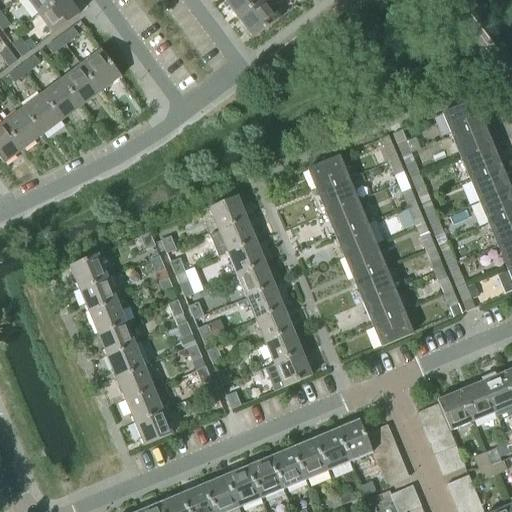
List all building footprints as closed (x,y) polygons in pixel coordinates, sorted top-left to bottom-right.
[(26,0),(37,14),(55,0),(26,0)] [(52,34),(78,14),(67,0),(55,0),(37,14),(52,34)] [(222,0),(237,19),(261,0),(222,0)] [(261,0),(237,19),(252,39),(278,19),(263,0),(261,0)] [(0,29),(1,31),(9,25),(0,12),(0,29)] [(71,27),(58,37),(65,45),(77,35),(71,27)] [(51,55),(65,45),(58,37),(45,46),(51,55)] [(20,57),(28,51),(19,38),(11,44),(20,57)] [(0,56),(8,67),(15,61),(5,48),(0,52),(0,56)] [(100,92),(120,77),(100,51),(80,66),(100,92)] [(39,64),(33,56),(20,65),(26,73),(39,64)] [(7,75),(13,83),(26,73),(20,65),(7,75)] [(81,106),(100,92),(80,66),(61,80),(81,106)] [(61,80),(42,94),(61,121),(81,106),(61,80)] [(61,121),(42,94),(22,109),(42,135),(61,121)] [(481,121),(472,100),(441,113),(450,134),(481,121)] [(42,135),(22,109),(3,123),(23,149),(42,135)] [(450,134),(459,156),(490,143),(481,121),(450,134)] [(0,125),(0,159),(3,164),(23,149),(3,123),(0,125)] [(402,140),(394,144),(400,157),(408,153),(402,140)] [(459,156),(468,179),(500,166),(490,143),(459,156)] [(389,145),(380,149),(385,161),(394,158),(389,145)] [(346,177),(338,157),(306,170),(315,190),(346,177)] [(394,158),(385,161),(392,176),(401,172),(394,158)] [(417,174),(412,162),(403,166),(408,178),(417,174)] [(468,179),(478,201),(509,188),(500,166),(468,179)] [(417,174),(408,178),(418,200),(427,197),(417,174)] [(315,190),(324,213),(356,200),(346,177),(315,190)] [(478,201),(487,224),(511,213),(511,195),(509,188),(478,201)] [(408,189),(399,193),(404,206),(413,202),(408,189)] [(245,219),(236,197),(208,208),(218,231),(245,219)] [(324,213),(334,235),(365,222),(356,200),(324,213)] [(413,202),(404,206),(413,229),(423,225),(413,202)] [(431,208),(422,212),(427,223),(436,219),(431,208)] [(511,213),(487,224),(496,246),(511,239),(511,213)] [(218,231),(227,253),(254,242),(245,219),(218,231)] [(436,219),(427,223),(432,236),(442,232),(436,219)] [(334,235),(343,257),(374,244),(365,222),(334,235)] [(139,237),(145,251),(154,246),(148,233),(139,237)] [(427,236),(418,240),(423,251),(432,247),(427,236)] [(165,254),(175,250),(169,237),(160,241),(165,254)] [(511,239),(496,246),(506,268),(511,265),(511,239)] [(227,253),(236,276),(264,264),(254,242),(227,253)] [(343,257),(352,280),(383,267),(374,244),(343,257)] [(432,247),(423,251),(427,262),(437,258),(432,247)] [(450,253),(441,256),(446,268),(455,264),(450,253)] [(106,277),(97,255),(68,266),(78,289),(106,277)] [(164,270),(158,256),(149,260),(154,273),(164,270)] [(174,276),(184,272),(179,259),(169,263),(174,276)] [(236,276),(246,298),(273,287),(264,264),(236,276)] [(455,264),(446,268),(451,281),(460,277),(455,264)] [(352,280),(361,302),(393,289),(383,267),(352,280)] [(432,273),(441,296),(451,292),(441,269),(432,273)] [(78,289),(87,311),(116,300),(106,277),(78,289)] [(167,278),(158,282),(163,296),(173,292),(167,278)] [(183,298),(193,294),(188,281),(178,285),(183,298)] [(472,285),(464,288),(469,300),(477,297),(472,285)] [(246,298),(255,320),(282,309),(273,287),(246,298)] [(464,312),(465,311),(473,308),(469,300),(464,288),(464,287),(455,291),(460,304),(464,312)] [(361,302),(371,325),(402,312),(393,289),(361,302)] [(451,318),(460,314),(451,292),(441,296),(451,318)] [(133,318),(129,307),(120,311),(116,300),(87,311),(96,334),(125,322),(133,318)] [(167,304),(173,318),(182,314),(177,300),(167,304)] [(193,320),(202,316),(197,303),(187,307),(193,320)] [(255,320),(264,343),(292,331),(282,309),(255,320)] [(371,325),(380,347),(411,334),(402,312),(371,325)] [(96,334),(106,356),(134,344),(125,322),(96,334)] [(185,350),(186,350),(196,346),(186,323),(177,326),(182,339),(181,339),(185,350)] [(202,342),(212,338),(206,325),(197,329),(202,342)] [(264,343),(274,365),(301,354),(292,331),(264,343)] [(106,356),(115,379),(144,367),(134,344),(106,356)] [(196,346),(186,350),(195,372),(205,368),(196,346)] [(212,365),(221,361),(215,347),(206,351),(212,365)] [(274,365),(283,388),(310,376),(301,354),(274,365)] [(153,389),(144,367),(115,379),(124,401),(153,389)] [(195,372),(200,384),(210,380),(205,368),(195,372)] [(220,386),(230,383),(225,369),(215,373),(220,386)] [(511,391),(504,372),(482,381),(495,413),(511,405),(511,391)] [(482,381),(460,390),(473,422),(495,413),(482,381)] [(124,401),(134,424),(162,412),(153,389),(124,401)] [(213,389),(204,392),(210,406),(219,402),(213,389)] [(437,404),(442,414),(446,424),(449,432),(473,422),(460,390),(436,400),(437,404)] [(239,407),(233,393),(224,397),(229,411),(239,407)] [(437,404),(415,413),(419,423),(442,414),(437,404)] [(134,424),(143,446),(171,434),(162,412),(134,424)] [(424,433),(446,424),(442,414),(419,423),(424,433)] [(364,435),(358,420),(336,429),(350,462),(371,453),(368,445),(364,435)] [(450,435),(449,432),(446,424),(424,433),(428,444),(450,435)] [(390,435),(386,425),(364,435),(368,445),(390,435)] [(328,471),(350,462),(336,429),(315,438),(328,471)] [(371,453),(372,455),(395,446),(390,435),(368,445),(371,453)] [(433,455),(455,446),(450,435),(428,444),(433,455)] [(305,480),(328,471),(315,438),(292,447),(305,480)] [(507,443),(486,452),(490,463),(499,459),(498,458),(511,452),(507,443)] [(372,455),(377,466),(399,456),(395,446),(372,455)] [(437,465),(459,456),(455,446),(433,455),(437,465)] [(283,489),(305,480),(292,447),(270,457),(283,489)] [(472,458),(477,468),(490,463),(486,452),(472,458)] [(403,467),(399,456),(377,466),(381,476),(403,467)] [(459,456),(437,465),(442,477),(464,467),(459,456)] [(260,499),(283,489),(270,457),(247,466),(260,499)] [(500,461),(499,459),(490,463),(495,475),(506,470),(502,461),(500,461)] [(477,468),(482,480),(495,475),(490,463),(477,468)] [(247,466),(225,475),(239,508),(260,499),(247,466)] [(385,487),(408,478),(403,467),(381,476),(385,487)] [(214,511),(229,511),(239,508),(225,475),(203,484),(214,511)] [(467,476),(445,485),(449,495),(471,486),(467,476)] [(362,497),(375,491),(370,481),(358,487),(362,497)] [(188,511),(214,511),(203,484),(181,494),(188,511)] [(415,496),(411,486),(390,495),(394,505),(415,496)] [(454,505),(476,496),(471,486),(449,495),(454,505)] [(352,501),(348,492),(338,496),(342,505),(352,501)] [(162,511),(188,511),(181,494),(158,503),(162,511)] [(338,496),(325,501),(329,511),(342,505),(338,496)] [(408,511),(420,507),(415,496),(394,505),(397,511),(408,511)] [(456,511),(466,511),(480,506),(476,496),(454,505),(456,511)] [(162,511),(158,503),(136,511),(162,511)]
